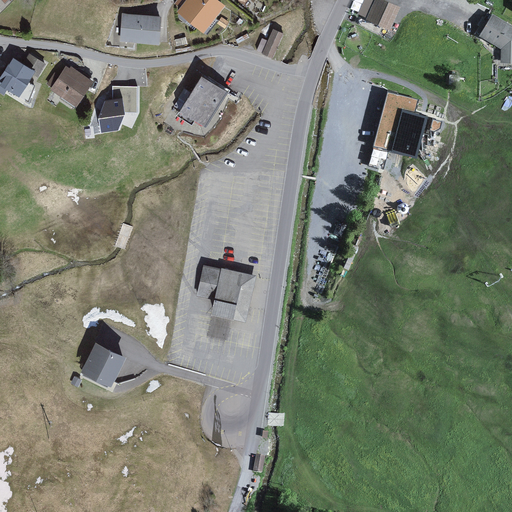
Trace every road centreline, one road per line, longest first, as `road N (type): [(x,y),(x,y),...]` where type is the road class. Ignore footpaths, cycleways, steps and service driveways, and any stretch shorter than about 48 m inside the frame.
road 1 (secondary): [(309,83),(251,439)]
road 2 (residential): [(309,83),(245,56),(141,64),(0,38)]
road 3 (track): [(312,289),(291,373),(290,441),(295,466),(332,511)]
